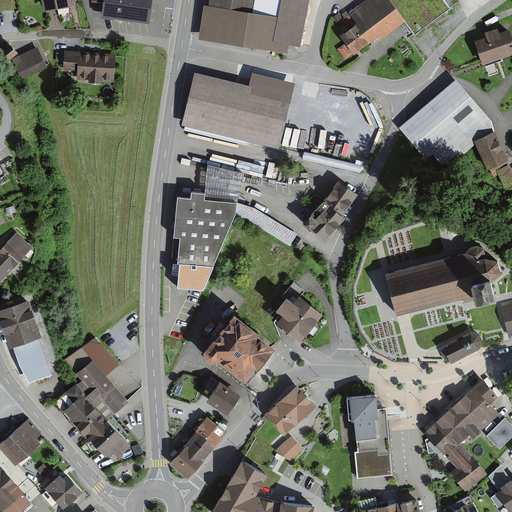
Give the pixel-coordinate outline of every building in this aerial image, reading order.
[(74,3),(73,0),(42,0),(44,9),(74,3)] [(152,27),(155,0),(91,0),(91,3),(105,5),(103,20),(152,27)] [(310,0),(284,0),(281,21),(254,17),(256,0),(209,0),(208,8),(204,7),(198,38),(286,54),(288,47),(301,49),(310,0)] [(370,0),(342,21),(349,31),(343,35),(359,59),(405,24),(415,37),(450,10),(442,0),(370,0)] [(484,67),(511,58),(511,39),(510,33),(501,36),(499,32),(487,36),(489,43),(478,47),(484,67)] [(12,61),(20,79),(49,66),(41,48),(12,61)] [(115,55),(84,54),(84,51),(62,50),(61,66),(76,66),(76,79),(115,80),(115,55)] [(259,90),(195,74),(182,126),(282,151),(294,105),(257,96),(259,90)] [(493,125),(454,82),(403,127),(441,170),(493,125)] [(342,176),(329,195),(307,217),(326,235),(348,213),(346,211),(349,209),(362,190),(342,176)] [(178,266),(180,266),(177,289),(191,290),(203,291),(214,269),(237,215),(237,203),(205,200),(206,194),(192,193),(192,199),(178,198),(174,239),(181,240),(178,266)] [(0,252),(0,284),(33,249),(17,234),(0,252)] [(405,316),(494,293),(492,282),(502,274),(498,262),(486,259),(484,251),(394,274),(405,316)] [(294,285),(283,297),(293,306),(304,293),(299,289),(294,285)] [(301,299),(296,305),(289,300),(279,313),(286,318),(280,325),(304,345),(325,318),(301,299)] [(0,321),(10,351),(14,349),(27,386),(51,377),(38,341),(46,339),(33,301),(0,312),(0,321)] [(273,350),(234,317),(204,354),(245,386),(273,350)] [(471,333),(444,347),(446,351),(441,353),(445,362),(448,361),(451,365),(480,351),(483,343),(480,336),(471,333)] [(69,361),(118,416),(133,402),(85,347),(69,361)] [(487,376),(423,432),(456,470),(453,473),(468,491),(491,472),(478,457),(474,460),(461,446),(503,410),(496,402),(504,396),(487,376)] [(222,385),(209,402),(227,416),(240,398),(222,385)] [(296,387),(279,404),(300,425),(316,407),(296,387)] [(55,407),(106,459),(111,454),(116,460),(130,446),(73,389),(55,407)] [(376,395),(349,397),(352,421),(354,421),(357,454),(354,455),(357,482),(392,479),(388,432),(386,411),(378,412),(376,395)] [(279,404),(265,418),(286,439),(300,425),(279,404)] [(210,417),(198,432),(216,447),(228,432),(210,417)] [(511,426),(505,419),(487,437),(501,451),(511,438),(511,426)] [(27,425),(1,449),(17,467),(43,443),(27,425)] [(198,432),(187,446),(205,461),(216,447),(198,432)] [(279,447),(291,461),(305,448),(293,434),(279,447)] [(187,446),(173,462),(190,477),(205,461),(187,446)] [(240,469),(216,511),(311,511),(312,507),(283,503),(253,498),(266,476),(244,462),(240,469)] [(501,466),(489,477),(500,493),(492,499),(498,509),(505,505),(509,511),(511,511),(511,474),(511,475),(501,466)] [(0,504),(7,511),(22,511),(33,503),(0,467),(0,504)] [(46,492),(61,511),(84,493),(69,474),(64,478),(46,492)] [(420,511),(418,501),(400,506),(401,511),(420,511)] [(479,511),(475,503),(454,511),(479,511)]
